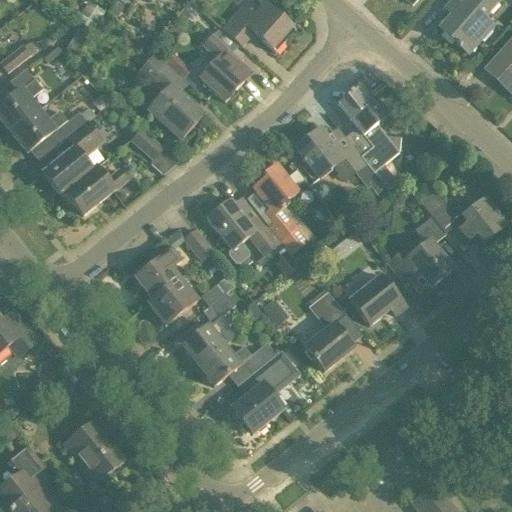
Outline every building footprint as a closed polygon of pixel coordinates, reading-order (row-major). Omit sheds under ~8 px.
[(467,56),(492,28),(483,20),(498,4),(493,0),(454,0),(444,12),(450,18),(439,31),(467,56)] [(295,34),(266,8),(256,21),(244,10),(224,33),(240,48),(252,35),(276,56),(295,34)] [(75,58),(88,38),(78,32),(65,52),(75,58)] [(224,106),(242,86),(252,76),(213,40),(203,50),(219,65),(201,85),(224,106)] [(511,43),(485,73),(507,93),(511,87),(511,43)] [(47,66),(60,54),(54,47),(40,59),(47,66)] [(0,67),(7,76),(29,58),(21,48),(0,64),(0,67)] [(180,142),(202,117),(180,97),(187,89),(152,58),(138,73),(165,98),(150,115),(180,142)] [(0,124),(10,137),(39,115),(29,103),(41,93),(25,72),(0,91),(0,124)] [(359,89),(336,107),(362,139),(371,150),(360,159),(368,169),(386,192),(397,184),(384,167),(399,156),(400,141),(385,139),(376,128),(384,121),(359,89)] [(67,141),(87,125),(78,115),(67,124),(58,113),(45,123),(39,115),(10,137),(25,156),(29,153),(37,164),(66,140),(67,141)] [(94,174),(93,174),(83,161),(95,152),(87,142),(95,136),(87,125),(67,141),(75,151),(44,177),(63,201),(67,197),(66,196),(94,174)] [(322,134),(297,153),(319,182),(335,170),(347,185),(368,169),(360,159),(352,150),(337,131),(326,139),(322,134)] [(152,163),(163,152),(140,132),(130,143),(152,163)] [(271,178),(254,192),(256,194),(270,212),(260,220),(280,244),(281,246),(290,257),(309,242),(299,229),(286,212),(290,209),(288,206),(300,197),(293,187),(300,182),(294,175),(288,180),(278,168),(269,175),(271,178)] [(66,196),(67,197),(84,219),(115,194),(114,193),(126,183),(119,174),(107,184),(97,171),(93,174),(94,174),(66,196)] [(457,224),(435,195),(421,206),(446,237),(456,230),(469,247),(477,241),(484,250),(509,231),(486,201),(457,224)] [(232,204),(208,223),(229,251),(228,258),(234,266),(238,266),(247,258),(248,254),(242,247),(249,241),(264,259),(281,246),(280,244),(260,220),(243,199),(233,206),(232,204)] [(454,274),(434,248),(446,239),(431,221),(415,233),(427,248),(409,262),(401,252),(386,265),(403,287),(407,283),(418,296),(427,288),(431,292),(454,274)] [(352,225),(339,236),(349,249),(363,238),(352,225)] [(201,266),(214,255),(195,232),(182,242),(201,266)] [(281,246),(264,259),(267,263),(277,255),(279,257),(292,272),(298,267),(281,246)] [(181,282),(179,280),(172,271),(182,263),(174,252),(137,282),(153,302),(148,306),(149,308),(181,282)] [(181,282),(149,308),(166,329),(197,304),(189,293),(191,288),(183,278),(179,280),(181,282)] [(395,321),(407,311),(382,279),(349,305),(370,331),(391,315),(395,321)] [(205,309),(225,294),(218,285),(198,300),(205,309)] [(324,375),(354,352),(335,328),(347,318),(329,295),(313,308),(331,330),(305,351),(324,375)] [(210,325),(233,308),(225,297),(202,314),(210,325)] [(262,311),(261,312),(267,319),(279,309),(273,302),(271,304),(262,311)] [(6,328),(0,320),(0,352),(8,346),(17,358),(37,342),(18,318),(6,328)] [(199,370),(226,349),(225,347),(234,339),(220,321),(184,350),(199,370)] [(253,376),(274,358),(265,346),(250,358),(243,349),(232,357),(226,349),(199,370),(215,390),(245,366),(253,376)] [(274,358),(253,376),(254,377),(258,373),(267,384),(232,412),(241,423),(240,429),(244,434),(250,434),(252,437),(284,412),(272,397),(299,377),(280,354),(274,358)] [(71,405),(81,397),(67,379),(57,387),(71,405)] [(95,484),(122,463),(102,439),(107,434),(96,420),(65,446),(95,484)] [(46,511),(42,506),(44,494),(32,480),(44,470),(28,450),(7,467),(17,480),(0,492),(0,511),(46,511)] [(456,511),(430,486),(408,508),(412,511),(456,511)]
